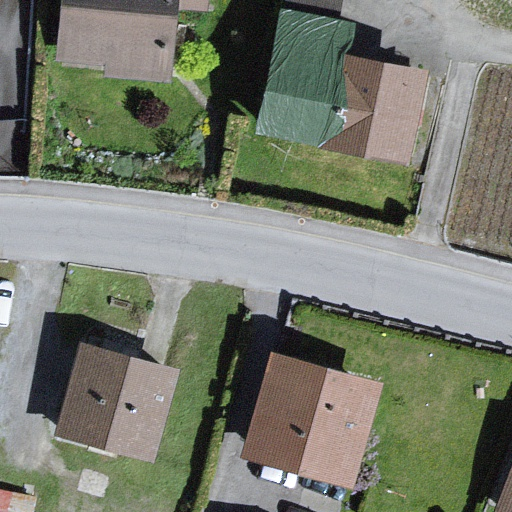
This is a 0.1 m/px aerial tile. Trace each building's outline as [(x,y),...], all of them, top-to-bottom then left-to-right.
[(67,0),(64,53),(113,57),(112,68),(167,72),(172,2),(207,4),(207,0),(67,0)] [(346,25),(288,12),(265,122),(404,151),(419,77),(339,60),(346,25)] [(173,370),(73,344),(53,434),(151,463),(173,370)] [(375,381),(261,352),(232,460),(348,494),(375,381)] [(511,511),(511,430),(487,511),(511,511)] [(0,478),(0,511),(29,511),(35,486),(0,478)]
